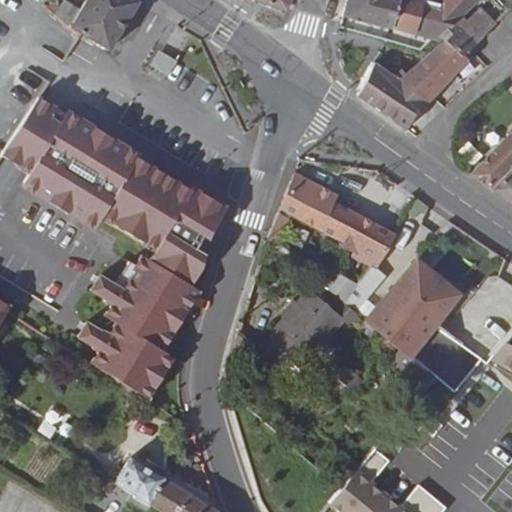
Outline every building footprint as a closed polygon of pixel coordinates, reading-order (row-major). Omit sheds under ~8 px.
[(86,0),(79,11),(65,1),(52,16),(70,33),(74,27),(109,51),(142,2),(138,0),(86,0)] [(434,38),(457,17),(474,0),(438,0),(435,9),(406,0),(345,0),(343,11),(434,38)] [(492,21),(476,5),(461,20),(479,34),(492,21)] [(479,34),(461,20),(444,36),(460,53),(479,34)] [(444,36),(397,79),(374,62),(354,96),(403,129),(417,101),(464,57),(460,53),(444,36)] [(168,76),(177,59),(159,50),(150,67),(168,76)] [(78,113),(35,85),(0,138),(0,145),(27,163),(21,172),(34,181),(32,184),(46,193),(50,187),(66,198),(63,204),(76,213),(78,210),(92,219),(100,206),(111,213),(109,216),(140,236),(142,233),(153,240),(145,254),(137,249),(128,264),(135,268),(131,273),(126,270),(117,284),(122,287),(115,299),(108,295),(99,309),(110,316),(101,330),(109,335),(100,349),(91,344),(87,352),(137,383),(160,347),(149,340),(187,281),(179,276),(189,261),(195,265),(199,251),(190,244),(199,230),(205,234),(214,206),(203,199),(207,193),(190,182),(188,185),(181,196),(172,190),(174,186),(141,164),(139,167),(129,161),(136,151),(122,142),(124,139),(111,130),(107,136),(90,125),(94,119),(80,111),(78,113)] [(111,130),(94,119),(90,125),(107,136),(111,130)] [(511,163),(511,129),(466,171),(490,187),(511,163)] [(181,196),(188,185),(136,151),(129,161),(139,167),(141,164),(174,186),(172,190),(181,196)] [(511,202),(511,163),(490,187),(511,202)] [(331,193),(292,170),(262,235),(281,252),(288,242),(276,235),(283,223),(292,228),(297,217),(326,233),(317,263),(323,267),(334,245),(346,252),(344,254),(353,259),(342,278),(347,280),(358,286),(370,267),(375,269),(389,232),(329,198),(331,193)] [(66,198),(50,187),(46,193),(63,204),(66,198)] [(415,257),(361,319),(402,354),(431,318),(455,290),(415,257)] [(323,267),(314,279),(326,290),(326,286),(335,273),(323,267)] [(375,269),(370,267),(358,286),(367,291),(380,272),(375,269)] [(326,286),(326,290),(335,298),(347,280),(342,278),(335,273),(326,286)] [(296,281),(264,316),(272,323),(288,336),(297,345),(329,309),(296,281)] [(0,314),(9,301),(0,295),(0,314)] [(431,318),(402,354),(410,361),(418,367),(448,331),(442,327),(431,318)] [(460,328),(447,319),(442,327),(448,331),(454,335),(460,328)] [(511,319),(488,348),(507,359),(505,362),(511,365),(511,319)] [(272,323),(249,347),(266,362),(288,336),(272,323)] [(450,385),(476,352),(454,335),(448,331),(418,367),(425,374),(427,375),(430,371),(450,385)] [(327,350),(317,362),(339,381),(349,369),(327,350)] [(410,361),(404,368),(420,381),(425,374),(418,367),(410,361)] [(263,423),(281,439),(293,425),(239,379),(237,409),(255,455),(261,450),(256,433),(263,423)] [(213,511),(202,495),(153,463),(130,449),(123,444),(106,470),(173,511),(213,511)] [(340,511),(428,511),(435,504),(408,481),(391,502),(362,478),(381,455),(367,444),(322,497),(340,511)]
